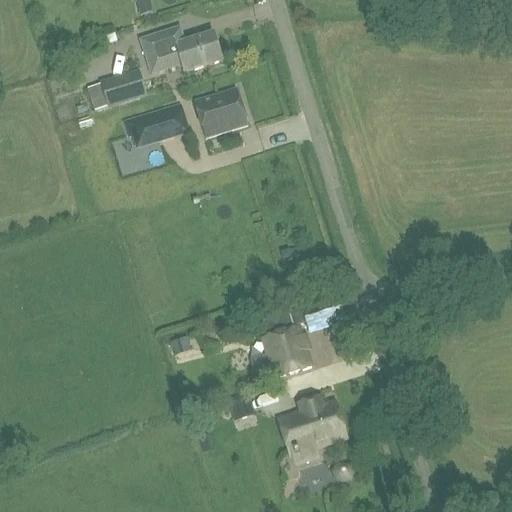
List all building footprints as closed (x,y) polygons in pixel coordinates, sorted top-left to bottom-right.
[(152,13),(147,0),(135,0),(140,16),(152,13)] [(184,45),(179,30),(142,42),(152,74),(182,65),(184,74),(222,62),(213,35),(184,45)] [(108,110),(147,98),(139,71),(100,83),(108,110)] [(206,139),(248,127),(237,90),(195,103),(206,139)] [(61,105),(66,126),(90,120),(85,99),(61,105)] [(188,135),(179,107),(123,124),(128,138),(132,137),(136,151),(188,135)] [(309,334),(347,322),(338,295),(301,307),(309,334)] [(276,380),(312,368),(299,328),(263,339),(276,380)] [(186,338),(171,343),(174,354),(190,349),(186,338)] [(255,416),(250,399),(228,405),(234,423),(255,416)] [(323,407),(321,399),(300,405),(303,414),(280,421),(291,457),(294,456),(297,464),(317,458),(314,450),(347,439),(336,403),(323,407)]
